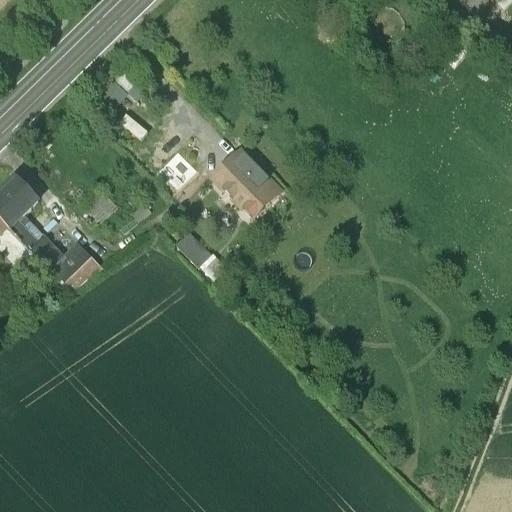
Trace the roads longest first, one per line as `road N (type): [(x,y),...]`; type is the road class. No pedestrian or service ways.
road 1 (secondary): [(124,0),(0,123)]
road 2 (track): [(455,511),(511,366)]
